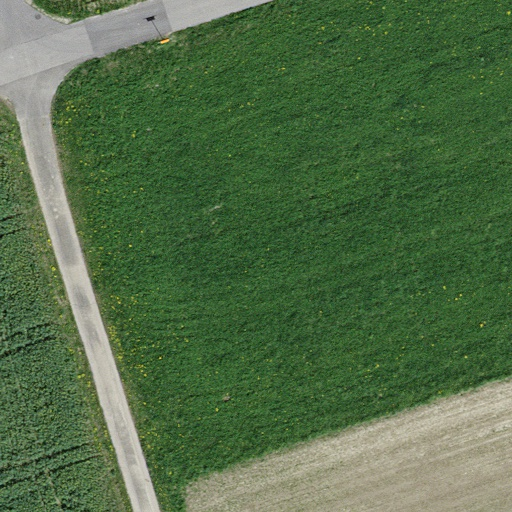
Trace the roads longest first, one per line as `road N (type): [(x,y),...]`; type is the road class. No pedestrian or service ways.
road 1 (track): [(152,511),(1,0)]
road 2 (residential): [(0,68),(211,0)]
